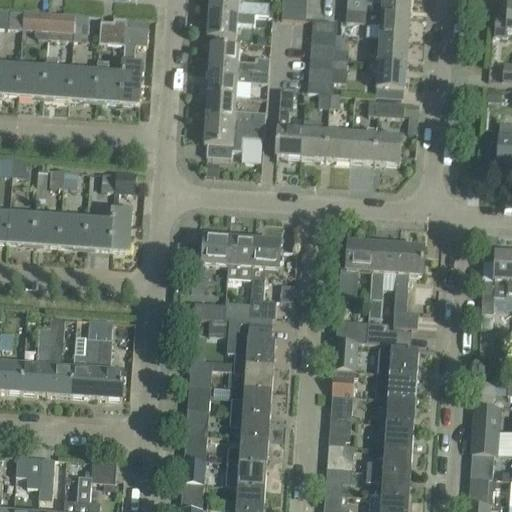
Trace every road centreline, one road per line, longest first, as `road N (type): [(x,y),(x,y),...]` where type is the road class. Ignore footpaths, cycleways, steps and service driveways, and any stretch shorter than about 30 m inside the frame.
road 1 (residential): [(300,511),(320,206)]
road 2 (residential): [(445,511),(463,216)]
road 3 (residential): [(429,214),(445,0)]
road 4 (residential): [(166,138),(0,127)]
road 5 (residential): [(162,195),(320,206)]
road 6 (residential): [(156,287),(0,276)]
road 7 (residential): [(146,435),(156,287)]
road 8 (residential): [(146,435),(0,425)]
road 9 (residential): [(166,138),(176,0)]
